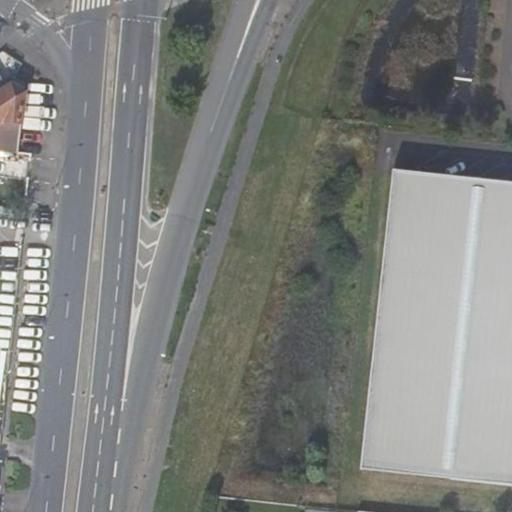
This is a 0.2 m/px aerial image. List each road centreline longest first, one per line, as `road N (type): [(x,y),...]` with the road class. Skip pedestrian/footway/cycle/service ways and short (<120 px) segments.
road 1 (primary): [(96,505),(134,410),(202,147),(260,0)]
road 2 (primary): [(96,505),(141,0)]
road 3 (primary): [(86,95),(45,511)]
road 4 (primary): [(0,4),(32,21),(86,95)]
